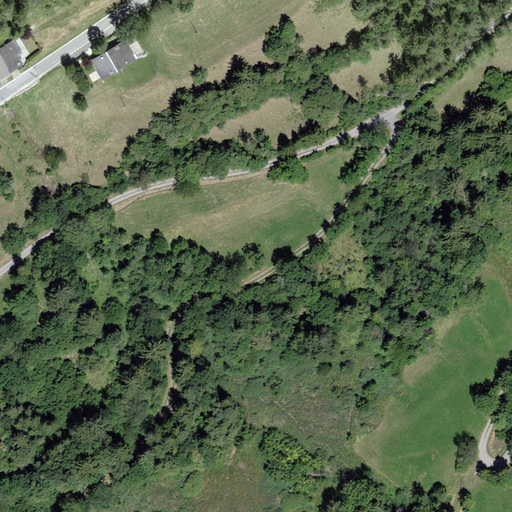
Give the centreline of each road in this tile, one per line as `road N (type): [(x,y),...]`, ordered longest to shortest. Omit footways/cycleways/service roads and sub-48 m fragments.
road 1 (track): [(0,275),(53,233),(147,188),(272,165),(385,122),(511,15)]
road 2 (unclassified): [(0,95),(136,0)]
road 3 (track): [(511,361),(484,455),(509,458),(511,450)]
